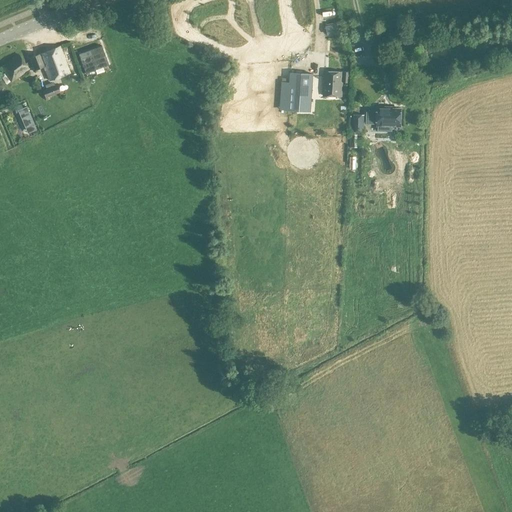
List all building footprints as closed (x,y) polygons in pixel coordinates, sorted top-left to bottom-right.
[(60,47),(30,58),(35,70),(44,66),(50,81),(70,73),(60,47)] [(30,70),(19,54),(1,67),(12,83),(30,70)] [(291,72),(290,82),(289,101),(311,103),(313,74),(291,72)] [(326,72),(324,96),(342,97),(343,82),(350,83),(351,73),(326,72)] [(49,99),(48,97),(61,93),(58,85),(43,91),(46,100),(49,99)] [(391,126),(399,126),(401,126),(401,110),(387,110),(386,110),(386,108),(378,108),(378,112),(367,112),(367,124),(377,124),(377,126),(379,126),(379,131),(391,131),(391,126)] [(354,115),(354,124),(354,132),(363,132),(363,124),(364,116),(354,115)]
